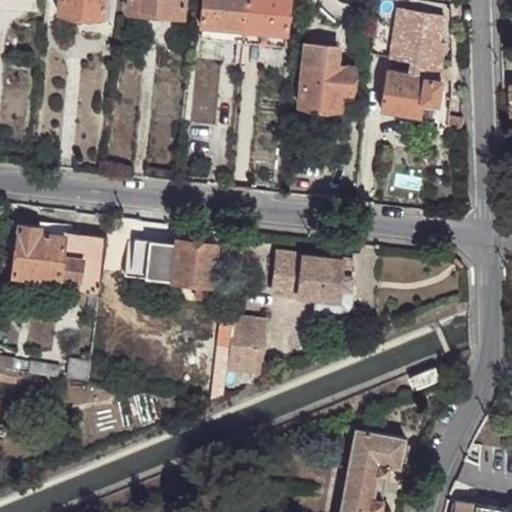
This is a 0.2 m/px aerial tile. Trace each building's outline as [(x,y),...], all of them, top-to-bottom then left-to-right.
[(58,0),(57,11),(100,17),(101,0),(58,0)] [(127,0),(127,10),(181,16),(182,0),(127,0)] [(242,31),(245,0),(202,0),(200,26),(242,31)] [(287,0),(245,0),(242,31),(284,35),(287,0)] [(443,13),(397,5),(389,55),(410,58),(409,73),(386,69),(379,109),(417,115),(420,100),(433,103),(437,99),(440,81),(437,77),(443,40),(439,39),(443,13)] [(330,6),(329,22),(346,23),(347,7),(330,6)] [(241,40),(242,31),(200,26),(198,35),(241,40)] [(339,110),(340,93),(351,94),(353,66),(336,64),(337,47),(305,45),(303,62),(302,62),(298,107),(319,108),(319,109),(320,111),(333,112),(335,111),(335,109),(339,110)] [(430,117),(433,103),(420,100),(417,115),(430,117)] [(55,289),(97,295),(105,234),(21,223),(13,274),(29,276),(57,280),(55,289)] [(147,258),(149,240),(136,237),(133,255),(135,256),(147,258)] [(176,242),(171,279),(195,282),(212,284),(216,243),(177,238),(176,242)] [(144,275),(171,279),(176,242),(149,240),(147,258),(145,269),(144,275)] [(348,308),(352,303),(353,288),(349,288),(352,258),(277,249),(272,290),(315,295),(314,306),(340,309),(344,309),(348,308)] [(135,256),(133,255),(126,255),(125,264),(122,264),(121,275),(132,276),(132,275),(132,267),(135,256)] [(139,269),(145,269),(147,258),(135,256),(132,267),(139,269)] [(28,286),(55,289),(57,280),(29,276),(28,286)] [(212,284),(195,282),(194,295),(210,297),(212,284)] [(219,312),(216,344),(228,345),(226,360),(225,369),(231,369),(247,371),(250,345),(262,346),(265,317),(219,312)] [(225,369),(226,360),(228,345),(216,344),(210,396),(223,390),(224,379),(225,369)] [(250,345),(247,371),(259,372),(262,346),(250,345)] [(12,368),(13,358),(0,355),(0,365),(6,367),(12,368)] [(28,357),(26,370),(56,376),(59,363),(28,357)] [(417,376),(420,385),(440,377),(435,367),(419,374),(420,375),(417,376)] [(400,466),(401,460),(404,442),(405,437),(356,428),(339,511),(391,511),(382,509),(383,499),(375,497),(379,473),(388,475),(390,464),(400,466)] [(383,499),(388,475),(379,473),(375,497),(383,499)] [(511,511),(511,510),(455,503),(454,511),(511,511)]
